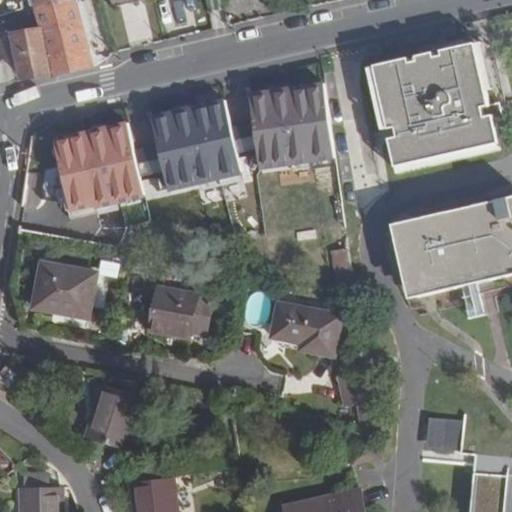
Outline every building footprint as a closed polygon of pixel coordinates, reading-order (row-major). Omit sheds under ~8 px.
[(0,0),(0,15),(14,11),(10,0),(0,0)] [(34,0),(39,12),(81,0),(82,0),(34,0)] [(39,12),(47,32),(57,82),(100,72),(81,0),(39,12)] [(47,32),(14,35),(24,84),(57,82),(47,32)] [(392,142),(398,169),(450,158),(465,154),(501,146),(495,118),(488,119),(485,110),(492,108),(477,47),(443,54),(443,57),(436,59),(435,56),(417,60),(418,63),(411,65),(411,61),(377,69),(390,131),(397,130),(400,140),(392,142)] [(322,82),(251,93),(255,120),(259,144),(262,165),(333,155),(322,82)] [(227,99),(155,116),(162,144),(167,167),(172,187),(244,170),(239,150),(233,127),(227,99)] [(255,120),(233,127),(239,150),(259,144),(255,120)] [(138,149),(132,122),(60,139),(70,177),(66,178),(73,208),(101,202),(101,204),(149,193),(144,173),(138,149)] [(162,144),(138,149),(144,173),(167,167),(162,144)] [(458,190),(462,212),(476,208),(472,187),(465,154),(450,158),(458,190)] [(511,511),(511,200),(476,208),(462,212),(395,227),(412,300),(511,278),(511,442),(476,438),(466,511),(511,511)] [(87,319),(96,274),(42,264),(33,308),(87,319)] [(204,338),(211,300),(158,290),(150,332),(170,336),(171,334),(189,338),(190,335),(204,338)] [(340,316),(274,303),(267,340),(304,346),(303,353),(332,358),(340,316)] [(13,379),(0,371),(0,397),(1,398),(13,379)] [(353,413),(368,411),(364,385),(340,388),(344,414),(353,413)] [(141,403),(101,391),(85,440),(126,453),(141,403)] [(368,411),(353,413),(355,433),(372,438),(368,411)] [(424,450),(458,452),(460,419),(426,417),(424,450)] [(130,511),(173,511),(170,485),(127,490),(130,511)] [(59,511),(59,490),(17,490),(17,511),(59,511)] [(364,511),(360,493),(286,510),(286,511),(364,511)]
